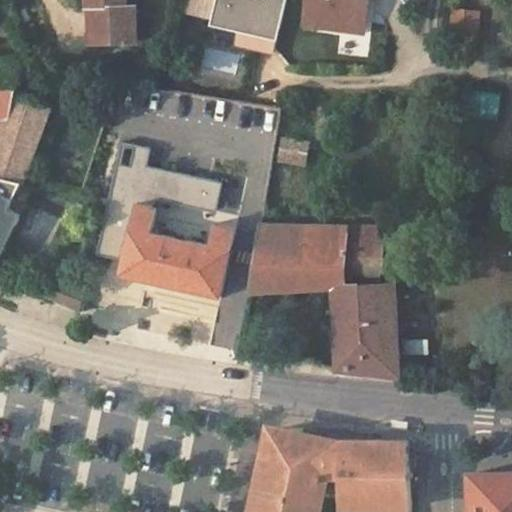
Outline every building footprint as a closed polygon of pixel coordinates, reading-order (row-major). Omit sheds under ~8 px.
[(127,0),(87,0),(88,8),(96,8),(97,43),(138,42),(137,6),(128,6),(127,0)] [(96,8),(88,8),(90,44),(97,43),(96,8)] [(480,12),(455,9),(452,40),(476,43),(480,12)] [(0,115),(6,117),(8,117),(13,92),(18,65),(0,61),(0,115)] [(474,91),(472,117),(498,119),(500,94),(474,91)] [(53,105),(13,92),(8,117),(6,117),(0,134),(0,175),(25,182),(29,172),(28,172),(42,134),(44,129),(53,105)] [(40,176),(54,138),(49,136),(42,134),(28,172),(29,172),(40,176)] [(311,143),(285,138),(282,149),(309,153),(311,143)] [(309,153),(282,149),(280,161),(307,164),(309,153)] [(13,208),(25,182),(0,175),(0,258),(2,259),(24,213),(13,208)] [(173,238),(153,233),(159,210),(117,200),(103,243),(120,247),(124,240),(131,242),(125,273),(223,295),(232,258),(239,228),(220,224),(214,247),(195,242),(198,228),(176,223),(173,238)] [(380,282),(384,227),(262,225),(261,234),(256,264),(251,294),(335,289),(343,284),(380,282)] [(89,288),(66,279),(60,294),(84,303),(89,288)] [(339,369),(402,375),(397,282),(380,282),(343,284),(335,289),(339,369)] [(84,303),(60,294),(57,301),(82,310),(84,303)] [(267,438),(251,511),(323,511),(327,496),(342,498),(344,511),(409,511),(411,511),(410,465),(416,465),(415,441),(358,442),(356,450),(346,452),(346,456),(335,456),(334,443),(306,437),(305,428),(278,429),(271,433),(267,438)] [(511,511),(511,471),(471,472),(471,511),(511,511)]
